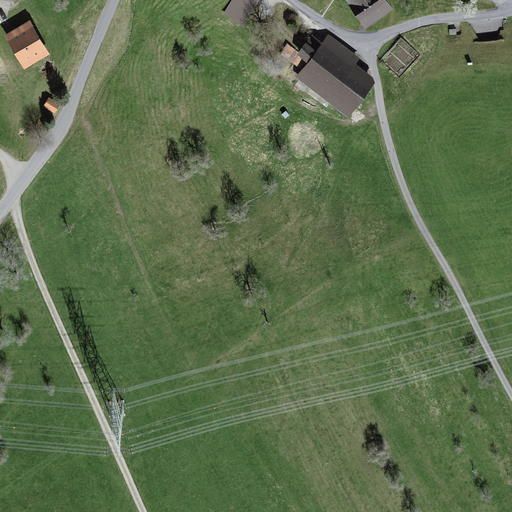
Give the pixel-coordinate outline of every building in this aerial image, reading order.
[(260,2),(256,0),(234,0),(223,19),(242,31),(260,2)] [(381,0),(344,0),(362,28),(388,11),(381,0)] [(29,24),(10,36),(25,63),(45,52),(29,24)] [(360,65),(328,41),(297,82),(349,121),(374,87),(354,72),(360,65)] [(49,98),(45,106),(55,111),(59,103),(49,98)]
